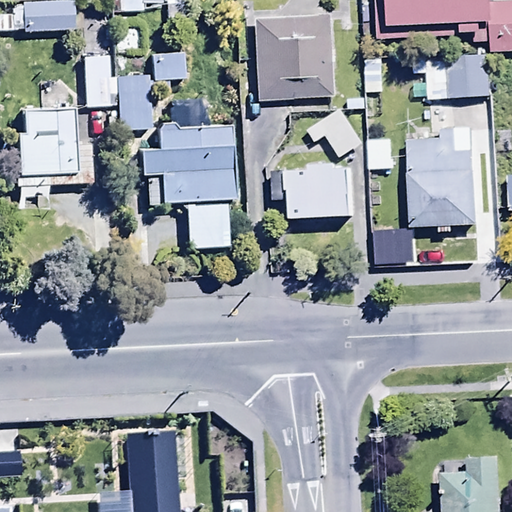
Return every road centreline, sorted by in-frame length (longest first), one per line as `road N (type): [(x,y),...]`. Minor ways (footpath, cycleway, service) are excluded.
road 1 (tertiary): [(311,333),(0,355)]
road 2 (unclassified): [(511,323),(311,333)]
road 3 (tertiary): [(311,333),(322,511)]
